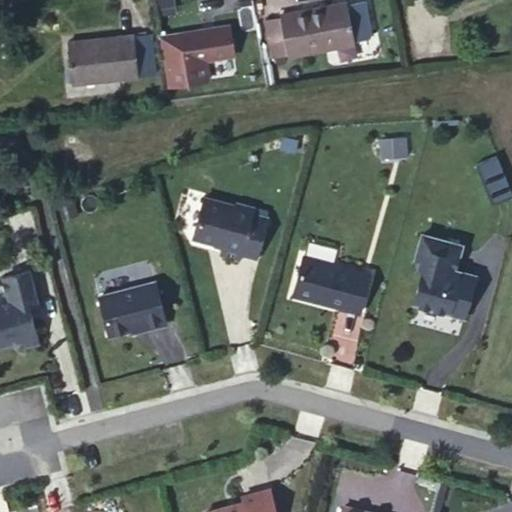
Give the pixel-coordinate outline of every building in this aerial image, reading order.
[(343,0),(312,0),(278,10),(288,48),(288,50),(352,32),(352,30),(343,0)] [(361,0),(343,0),(352,30),(364,27),(367,21),(361,0)] [(278,12),(264,16),(273,52),(288,48),(278,12)] [(232,25),(182,32),(186,61),(236,53),(232,25)] [(150,28),(69,37),(75,81),(143,73),(140,52),(152,51),(150,28)] [(379,138),(379,159),(407,159),(407,138),(379,138)] [(204,229),(207,235),(231,241),(229,250),(246,255),(248,248),(263,253),(273,215),(258,210),(259,204),(244,200),(241,202),(213,195),(204,229)] [(467,239),(428,229),(420,262),(429,265),(420,296),(470,310),(478,276),(459,272),(461,264),(467,239)] [(311,252),(300,290),(367,308),(377,269),(311,252)] [(480,269),(461,264),(459,272),(478,276),(480,269)] [(0,344),(30,336),(32,343),(48,338),(38,301),(47,298),(39,268),(12,274),(19,301),(12,302),(6,299),(0,299),(0,344)] [(163,278),(106,293),(117,331),(151,322),(152,325),(174,319),(163,278)] [(237,500),(214,507),(214,511),(286,511),(278,483),(251,491),(252,496),(246,498),(246,500),(238,503),(237,500)] [(352,500),(348,511),(389,511),(391,509),(352,500)]
